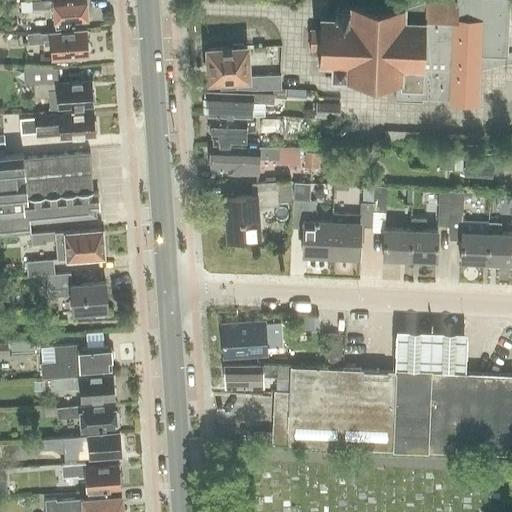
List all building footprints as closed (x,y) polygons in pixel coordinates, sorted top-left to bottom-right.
[(38,0),(32,0),(20,1),(21,12),(49,10),(49,6),(54,6),(55,27),(69,26),(69,21),(88,20),(86,0),(38,0)] [(404,0),(404,5),(335,2),(334,16),(321,15),(320,29),(311,29),(310,49),(320,49),(319,63),(332,64),(332,78),(396,81),(396,99),(423,100),(423,97),(451,98),(451,101),(477,102),(479,69),(490,66),(490,65),(489,66),(490,55),(507,56),(509,0),(404,0)] [(89,43),(88,42),(87,29),(40,33),(40,31),(28,32),(28,43),(45,42),(45,39),(51,39),(53,58),(89,55),(88,51),(90,49),(90,47),(90,45),(89,43)] [(247,75),(247,46),(243,47),(243,43),(233,44),(233,47),(208,48),(208,52),(205,52),(206,62),(209,62),(210,79),(220,78),(220,87),(236,87),(236,88),(257,89),(281,87),(280,73),(256,75),(247,75)] [(36,97),(49,96),(50,108),(93,105),(93,102),(94,100),(94,93),(92,91),(91,81),(58,83),(58,81),(35,83),(36,97)] [(274,102),(274,97),(274,93),(207,91),(208,114),(265,116),(265,102),(274,102)] [(340,116),(341,103),(316,102),(316,115),(340,116)] [(95,132),(97,130),(96,123),(94,121),(93,111),(37,115),(38,127),(60,125),(61,137),(95,134),(95,132)] [(254,130),(254,120),(211,118),(213,143),(245,144),(246,129),(254,130)] [(279,131),(280,119),(262,118),(262,130),(279,131)] [(265,156),(276,156),(276,162),(299,163),(300,147),(279,146),(279,147),(210,145),(211,168),(228,168),(228,172),(258,173),(259,153),(265,153),(265,156)] [(100,210),(98,191),(95,192),(95,191),(94,191),(91,151),(25,157),(25,152),(0,154),(0,233),(31,230),(30,220),(96,215),(96,210),(100,210)] [(305,151),(304,165),(318,165),(319,151),(305,151)] [(454,153),(440,153),(440,165),(454,165),(454,153)] [(465,153),(464,175),(492,176),(493,155),(465,153)] [(258,207),(279,205),(279,202),(278,181),(252,183),(253,195),(225,197),(228,239),(260,236),(258,207)] [(294,182),(278,181),(279,202),(293,201),(294,182)] [(315,220),(316,212),(316,200),(310,199),(311,182),(294,182),(293,201),(292,223),(304,224),(303,253),(331,255),(332,220),(315,220)] [(386,186),(374,185),(374,186),(373,202),(373,211),(385,211),(386,186)] [(363,186),(362,202),(373,202),(374,186),(363,186)] [(450,201),(451,191),(451,190),(440,189),(438,224),(450,226),(450,201)] [(461,237),(461,261),(487,261),(489,224),(490,220),(465,218),(465,190),(451,190),(450,237),(461,237)] [(372,226),(373,211),(373,202),(362,202),(361,201),(360,213),(333,212),(332,220),(331,255),(338,255),(338,257),(353,258),(353,255),(359,256),(360,226),(372,226)] [(438,229),(426,229),(426,218),(411,217),(411,228),(410,258),(423,258),(422,261),(433,261),(433,259),(437,259),(438,229)] [(511,232),(499,232),(499,224),(489,224),(489,231),(487,261),(511,262),(511,232)] [(411,228),(384,227),(383,257),(410,258),(411,228)] [(104,252),(105,250),(105,242),(103,240),(102,228),(56,232),(56,231),(31,233),(32,244),(47,243),(47,240),(56,239),(58,258),(104,255),(104,252)] [(70,272),(55,273),(53,259),(26,261),(28,275),(46,274),(48,296),(71,294),(73,312),(108,309),(106,281),(71,284),(70,272)] [(315,328),(314,316),(303,316),(304,329),(315,328)] [(267,353),(265,321),(221,324),(224,356),(267,353)] [(464,334),(395,330),(394,361),(462,365),(464,334)] [(338,362),(339,334),(326,333),(326,362),(338,362)] [(111,345),(79,347),(78,342),(54,344),(55,360),(41,361),(42,376),(81,373),(81,371),(111,369),(111,361),(112,361),(111,358),(114,355),(113,350),(111,348),(111,345)] [(0,355),(10,355),(9,343),(0,343),(0,355)] [(511,373),(432,371),(432,368),(395,367),(395,370),(290,364),(289,391),(274,390),(271,444),(511,454),(511,373)] [(263,376),(277,377),(277,366),(262,365),(224,365),(226,387),(263,387),(263,376)] [(115,395),(116,393),(116,387),(114,385),(113,373),(51,378),(51,389),(80,387),(81,400),(115,398),(115,395)] [(58,406),(58,407),(39,409),(40,417),(58,415),(59,417),(81,415),(82,429),(116,427),(116,425),(119,425),(118,412),(115,412),(114,402),(81,405),(58,406)] [(119,432),(88,434),(62,436),(64,457),(76,456),(76,452),(89,451),(90,457),(121,454),(119,432)] [(121,485),(123,482),(123,477),(120,474),(119,464),(86,466),(85,462),(62,464),(63,476),(86,474),(87,491),(121,488),(121,485)] [(125,511),(125,510),(123,508),(122,495),(82,498),(56,500),(56,498),(45,499),(46,511),(125,511)]
